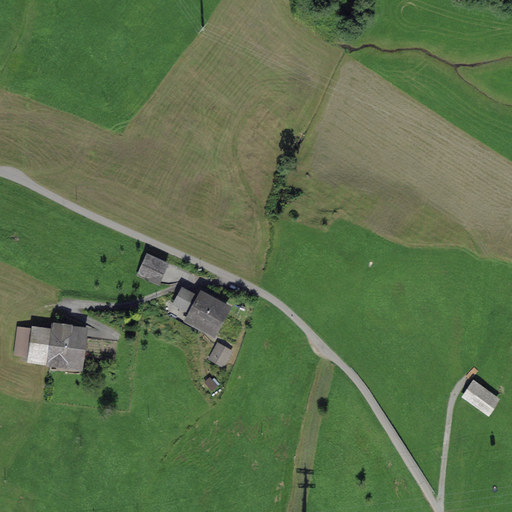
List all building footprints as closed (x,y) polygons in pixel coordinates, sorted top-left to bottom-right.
[(120,54),(97,40),(88,53),(110,68),(120,54)] [(148,257),(140,274),(157,282),(165,265),(148,257)] [(192,313),(188,320),(212,334),(226,308),(202,295),(199,299),(183,290),(175,304),(192,313)] [(83,330),(55,327),(54,333),(50,360),(60,362),(60,366),(78,368),(83,330)] [(19,328),(16,355),(50,360),(54,333),(19,328)] [(211,358),(222,364),(228,353),(218,347),(211,358)] [(465,397),(488,413),(495,402),(481,391),(482,389),(474,383),(465,397)]
